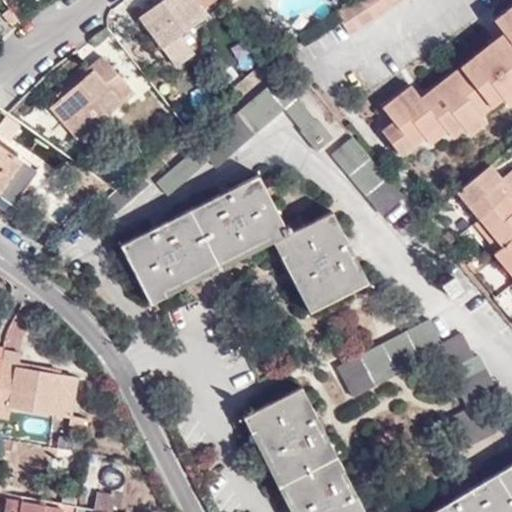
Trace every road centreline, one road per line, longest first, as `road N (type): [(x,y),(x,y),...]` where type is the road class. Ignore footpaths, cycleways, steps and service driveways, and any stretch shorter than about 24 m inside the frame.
road 1 (residential): [(511,352),(474,311),(421,298),(361,212),(281,136),(89,246),(108,289),(138,312),(196,308),(204,356)]
road 2 (unclassified): [(0,240),(104,318),(125,360)]
road 3 (unclassified): [(125,360),(197,511)]
road 4 (residential): [(204,356),(233,472),(256,511)]
road 5 (residential): [(109,0),(0,84)]
road 6 (residential): [(426,0),(319,69)]
